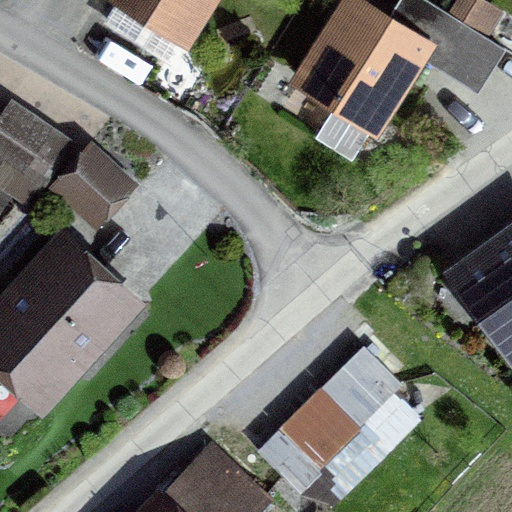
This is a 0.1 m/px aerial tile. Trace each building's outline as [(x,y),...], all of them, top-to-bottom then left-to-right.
[(132,0),(186,33),(206,0),(132,0)] [(349,0),(348,0),(302,78),(375,122),(416,54),(422,43),(389,24),(349,0)] [(399,6),(389,24),(422,43),(416,54),(480,92),(505,50),(445,15),(437,28),(399,6)] [(8,91),(0,103),(0,163),(27,181),(63,128),(8,91)] [(87,140),(52,182),(101,222),(135,180),(87,140)] [(0,364),(38,399),(144,283),(63,210),(0,279),(0,364)] [(511,238),(457,278),(511,353),(511,352),(511,238)] [(356,342),(258,452),(304,494),(403,383),(356,342)] [(201,439),(137,511),(259,511),(271,499),(201,439)]
